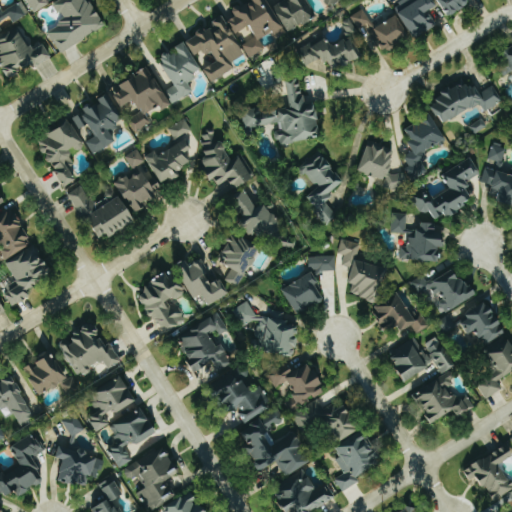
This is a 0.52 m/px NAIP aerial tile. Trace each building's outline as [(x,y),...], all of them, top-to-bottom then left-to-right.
[(0,0),(0,32),(4,30),(3,27),(28,13),(21,1),(3,11),(0,5),(0,0)] [(28,0),(36,12),(51,3),(49,0),(28,0)] [(106,27),(90,0),(58,0),(54,3),(65,21),(48,30),(61,53),(106,27)] [(252,0),(234,9),(237,16),(231,19),(238,32),(249,27),(255,38),(242,44),(249,58),(265,50),(259,39),(274,31),(277,36),(284,32),(267,0),(252,0)] [(288,0),(277,5),(288,30),(314,19),(305,0),(325,0),(327,3),(329,6),(343,0),(342,0),(288,0)] [(435,27),(427,12),(437,6),(433,0),(400,0),(395,3),(417,38),(435,27)] [(441,0),(449,14),(476,0),(441,0)] [(360,33),(362,35),(375,28),(365,10),(341,22),(350,38),(360,33)] [(213,82),(236,68),(233,63),(246,55),(233,34),(235,33),(223,15),(212,22),(213,24),(187,41),(196,55),(204,49),(207,55),(213,51),(219,61),(205,69),(213,82)] [(374,29),(386,51),(410,38),(398,16),(374,29)] [(47,44),(30,49),(23,28),(0,35),(0,56),(6,75),(52,60),(47,44)] [(362,55),(352,37),(331,48),(327,39),(305,51),(319,78),(362,55)] [(204,72),(186,41),(175,47),(176,50),(160,59),(175,85),(167,90),(175,103),(194,92),(188,81),(204,72)] [(136,99),(145,114),(162,105),(164,109),(172,105),(150,67),(120,85),(123,90),(115,95),(122,107),(136,99)] [(321,139),(318,101),(305,102),(303,78),(288,79),(291,108),(262,111),(262,110),(243,111),(244,127),(278,124),(279,143),(321,139)] [(502,102),(494,86),(481,92),(475,79),(437,98),(440,103),(433,106),(443,124),(482,103),(486,110),(502,102)] [(117,142),(112,130),(119,127),(116,122),(121,120),(109,94),(100,99),(101,102),(93,107),(92,105),(84,108),(86,112),(74,118),(80,129),(91,123),(97,136),(88,141),(94,154),(117,142)] [(151,122),(142,111),(129,120),(137,132),(151,122)] [(360,170),(381,177),(389,190),(396,191),(406,185),(407,173),(412,181),(429,172),(423,162),(426,160),(427,151),(447,139),(432,114),(407,129),(411,136),(410,144),(414,151),(404,157),(408,164),(405,174),(392,173),(393,151),(374,144),(367,149),(360,170)] [(176,139),(192,130),(186,118),(169,127),(176,139)] [(471,126),(475,133),(488,125),(483,118),(471,126)] [(62,187),(78,181),(69,161),(75,158),(71,150),(83,145),(74,123),(40,138),(62,187)] [(221,196),(254,180),(242,155),(231,160),(216,128),(199,137),(209,156),(203,159),(221,196)] [(163,184),(181,174),(179,170),(192,162),(186,152),(192,148),(187,139),(160,155),(157,150),(147,156),(163,184)] [(489,158),(503,162),(507,148),(493,144),(489,158)] [(145,163),(140,150),(127,155),(132,168),(145,163)] [(326,224),(338,216),(325,199),(346,183),(322,151),(297,169),(313,190),(305,196),(326,224)] [(476,200),(467,182),(481,174),(473,158),(445,173),(453,188),(435,198),(433,193),(417,201),(423,214),(430,210),(435,221),(476,200)] [(144,164),(132,169),(134,174),(120,180),(134,213),(145,209),(143,204),(159,197),(144,164)] [(511,174),(486,167),(482,181),(492,184),(488,197),(511,203),(511,174)] [(82,216),(95,208),(82,186),(69,193),(82,216)] [(256,208),(248,190),(231,198),(252,241),(281,227),(269,202),(256,208)] [(138,220),(122,195),(90,216),(103,237),(108,233),(111,237),(138,220)] [(0,245),(9,259),(34,243),(13,209),(0,217),(0,245)] [(392,233),(407,233),(408,214),(393,213),(392,233)] [(400,259),(440,262),(441,246),(445,246),(446,231),(435,231),(435,223),(421,222),(421,230),(407,229),(406,246),(401,246),(400,259)] [(232,268),(226,280),(239,287),(259,247),(233,234),(219,262),(232,268)] [(346,255),(343,264),(352,267),(361,245),(343,238),(338,252),(346,255)] [(52,276),(39,247),(9,261),(20,286),(6,293),(12,307),(31,297),(27,288),(52,276)] [(310,271),(336,270),(335,256),(309,257),(310,271)] [(230,295),(221,279),(213,283),(201,259),(180,269),(195,299),(204,294),(210,305),(230,295)] [(387,268),(356,260),(350,284),(354,285),(351,295),(378,302),(387,268)] [(474,298),(460,268),(427,283),(423,276),(410,282),(417,296),(432,289),(435,296),(444,292),(451,308),(474,298)] [(166,334),(185,321),(171,302),(187,291),(172,271),(138,294),(166,334)] [(284,290),(300,316),(327,298),(311,273),(284,290)] [(414,317),(400,294),(374,310),(387,331),(398,325),(402,331),(412,325),(417,333),(430,326),(422,313),(414,317)] [(233,311),(243,327),(251,322),(275,360),(300,344),(295,336),(297,335),(280,309),(262,321),(249,300),(233,311)] [(503,336),(492,303),(462,313),(469,333),(479,330),(484,343),(503,336)] [(229,330),(220,313),(179,336),(191,359),(188,361),(195,374),(214,363),(218,371),(234,362),(223,344),(219,346),(215,338),(229,330)] [(77,375),(106,361),(109,368),(122,362),(113,342),(106,345),(102,337),(96,324),(60,341),(77,375)] [(436,337),(424,344),(443,374),(454,367),(436,337)] [(511,371),(511,341),(510,338),(484,354),(495,372),(477,383),(487,399),(503,389),(497,381),(511,371)] [(429,368),(414,342),(390,357),(405,382),(429,368)] [(39,395),(61,385),(66,394),(78,388),(72,375),(66,378),(54,353),(26,367),(39,395)] [(289,380),(297,395),(284,402),(290,412),(327,392),(311,362),(294,372),(290,365),(270,376),(275,388),(289,380)] [(246,423),(271,408),(259,389),(251,393),(236,369),(215,382),(234,412),(237,410),(246,423)] [(415,392),(432,424),(455,411),(458,417),(475,407),(468,395),(456,402),(446,383),(455,378),(451,372),(415,392)] [(0,381),(0,410),(9,405),(22,426),(38,416),(11,375),(0,381)] [(137,401),(123,375),(89,394),(100,413),(90,419),(97,432),(112,423),(108,417),(137,401)] [(334,441),(359,434),(351,406),(336,410),(335,404),(323,408),(322,404),(294,411),(300,431),(315,427),(312,417),(326,413),(334,441)] [(110,426),(119,444),(111,449),(120,468),(134,460),(128,448),(158,433),(144,407),(110,426)] [(312,463),(297,432),(269,446),(264,435),(287,424),(281,411),(241,429),(261,471),(278,463),(285,476),(312,463)] [(60,482),(74,484),(87,486),(89,477),(94,474),(97,459),(89,457),(90,449),(85,439),(72,437),(85,431),(77,414),(64,420),(72,437),(71,442),(59,447),(58,458),(64,459),(60,482)] [(343,492),(361,482),(358,477),(383,463),(366,431),(336,448),(341,458),(337,460),(345,474),(336,479),(343,492)] [(0,466),(0,487),(1,487),(8,496),(19,493),(22,496),(38,485),(45,482),(36,457),(45,451),(44,448),(34,435),(28,437),(12,448),(18,456),(22,466),(10,474),(7,476),(0,466)] [(511,457),(511,449),(509,445),(464,470),(470,481),(479,476),(493,500),(511,489),(511,483),(501,464),(511,457)] [(124,470),(134,488),(141,483),(144,488),(137,493),(149,511),(176,497),(166,482),(181,473),(165,446),(124,470)] [(319,491),(306,472),(286,486),(291,494),(280,502),(286,511),(292,511),(297,509),(298,511),(313,511),(335,497),(327,486),(319,491)] [(123,511),(116,500),(124,495),(113,476),(100,484),(109,500),(94,509),(95,511),(123,511)] [(208,511),(203,503),(199,505),(193,492),(166,507),(169,511),(208,511)]
